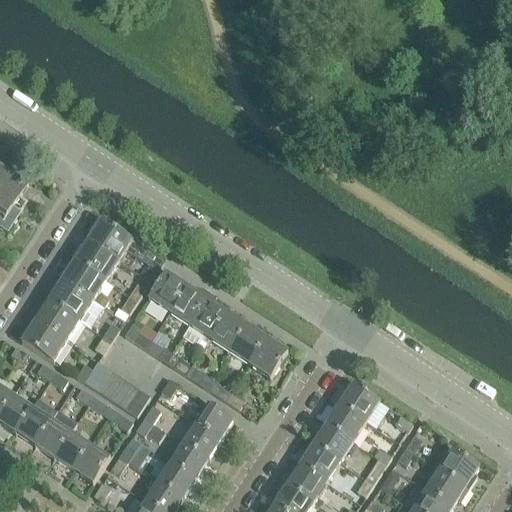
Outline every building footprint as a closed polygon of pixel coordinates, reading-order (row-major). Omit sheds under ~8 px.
[(11,215),(28,188),(0,169),(0,231),(9,237),(20,220),(11,215)] [(133,246),(101,226),(100,227),(97,225),(89,238),(91,240),(87,246),(119,268),(127,256),(143,267),(150,257),(133,246)] [(119,268),(87,246),(82,254),(80,252),(71,266),(106,288),(119,268)] [(156,279),(164,267),(156,261),(147,274),(156,279)] [(106,288),(71,266),(63,278),(65,280),(61,287),(93,308),(106,288)] [(169,320),(189,290),(175,281),(173,283),(166,278),(148,306),(169,320)] [(93,308),(61,287),(56,294),(54,292),(45,305),(80,328),(93,308)] [(138,307),(145,295),(137,290),(129,301),(138,307)] [(190,333),(207,305),(200,300),(201,298),(189,290),(169,320),(190,333)] [(129,320),(138,307),(129,301),(121,315),(129,320)] [(80,328),(45,305),(36,319),(39,321),(34,328),(67,348),(80,328)] [(210,346),(229,316),(216,307),(214,310),(207,305),(190,333),(210,346)] [(230,359),(247,331),(240,326),(241,324),(229,316),(210,346),(230,359)] [(67,348),(34,328),(30,334),(27,333),(19,345),(22,347),(21,348),(53,369),(67,348)] [(151,347),(138,339),(142,334),(133,329),(125,343),(146,356),(151,347)] [(112,347),(119,335),(111,330),(109,333),(106,331),(102,336),(95,331),(93,334),(112,347)] [(249,372),(269,342),(256,333),(254,336),(247,331),(230,359),(249,372)] [(112,347),(93,334),(90,332),(87,336),(95,342),(89,351),(95,355),(103,361),(112,347)] [(270,385),(288,358),(280,353),(282,350),(269,342),(249,372),(270,385)] [(158,364),(163,355),(151,347),(146,356),(158,364)] [(29,362),(16,353),(11,361),(24,370),(29,362)] [(191,373),(178,365),(173,373),(186,382),(191,373)] [(99,398),(112,378),(97,368),(93,376),(84,389),(99,398)] [(84,389),(93,376),(84,370),(76,383),(84,389)] [(55,379),(42,371),(37,379),(50,387),(55,379)] [(198,390),(204,381),(191,373),(186,382),(198,390)] [(109,405),(122,384),(112,378),(99,398),(109,405)] [(68,387),(55,379),(50,387),(63,395),(68,387)] [(118,411),(131,390),(122,384),(109,405),(118,411)] [(170,404),(179,391),(170,385),(161,398),(170,404)] [(128,417),(141,397),(131,390),(118,411),(128,417)] [(0,420),(14,400),(0,391),(0,420)] [(232,400),(219,391),(213,399),(227,408),(232,400)] [(367,428),(380,408),(353,391),(348,398),(345,396),(337,409),(367,428)] [(95,405),(81,395),(76,403),(89,412),(95,405)] [(137,423),(150,403),(141,397),(128,417),(137,423)] [(0,429),(15,440),(33,413),(14,400),(0,420),(0,429)] [(244,408),(232,400),(227,408),(239,416),(244,408)] [(36,411),(55,422),(60,415),(40,403),(36,411)] [(114,417),(95,405),(89,412),(109,425),(114,417)] [(353,449),(367,428),(337,409),(327,423),(331,425),(326,432),(353,449)] [(222,448),(235,428),(208,410),(195,430),(222,448)] [(153,430),(161,418),(152,412),(144,425),(153,430)] [(34,452),(52,425),(33,413),(15,440),(34,452)] [(133,429),(114,417),(109,425),(128,437),(133,429)] [(413,430),(400,422),(395,430),(408,438),(413,430)] [(54,465),(72,438),(52,425),(34,452),(54,465)] [(144,443),(153,430),(144,425),(136,438),(144,443)] [(210,467),(222,448),(195,430),(182,449),(210,467)] [(340,469),(353,449),(326,432),(322,439),(319,437),(310,450),(340,469)] [(73,477),(90,450),(72,438),(54,465),(73,477)] [(415,458),(423,447),(414,442),(408,452),(415,458)] [(197,487),(210,467),(182,449),(169,469),(197,487)] [(93,490),(111,463),(90,450),(73,477),(93,490)] [(327,489),(340,469),(310,450),(302,463),(304,465),(300,472),(327,489)] [(128,469),(136,456),(127,451),(120,462),(128,469)] [(401,479),(415,458),(408,452),(394,474),(401,479)] [(392,462),(379,454),(374,462),(378,465),(387,471),(392,462)] [(474,480),(479,473),(452,455),(439,476),(469,495),(477,482),(474,480)] [(119,482),(128,469),(120,462),(110,476),(119,482)] [(374,490),(387,471),(378,465),(366,484),(374,490)] [(184,506),(197,487),(169,469),(157,488),(184,506)] [(314,509),(327,489),(300,472),(296,479),(293,477),(284,490),(314,509)] [(400,492),(406,483),(401,479),(394,474),(388,483),(400,492)] [(469,495),(439,476),(426,496),(450,511),(453,511),(457,507),(460,509),(469,495)] [(365,504),(374,490),(366,484),(357,499),(365,504)] [(151,511),(180,511),(184,506),(157,488),(144,507),(151,511)] [(102,508),(110,495),(102,490),(93,502),(102,508)] [(312,511),(314,509),(284,490),(275,504),(278,505),(274,511),(312,511)] [(450,511),(426,496),(415,511),(450,511)]
